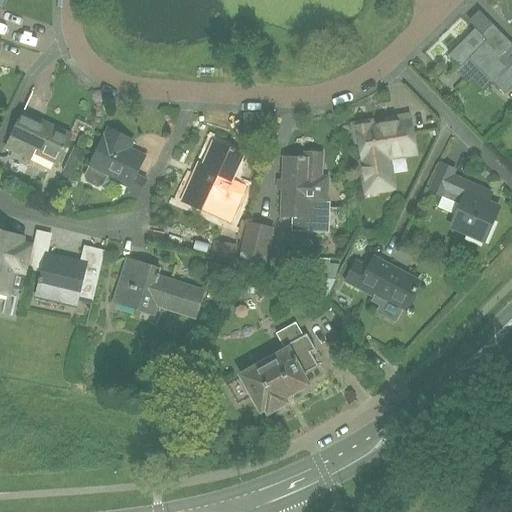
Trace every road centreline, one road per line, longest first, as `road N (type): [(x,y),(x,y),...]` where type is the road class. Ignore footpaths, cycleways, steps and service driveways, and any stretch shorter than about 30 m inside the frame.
road 1 (primary): [(511,320),(349,445),(236,492)]
road 2 (primary): [(266,511),(391,447),(511,335)]
road 3 (residential): [(0,195),(32,217),(71,226),(125,223),(138,213),(193,93)]
road 4 (residential): [(193,93),(322,95),(391,58)]
road 5 (residential): [(511,183),(391,58)]
road 6 (residential): [(193,93),(112,81),(74,39)]
road 7 (residential): [(74,39),(32,73),(0,141)]
